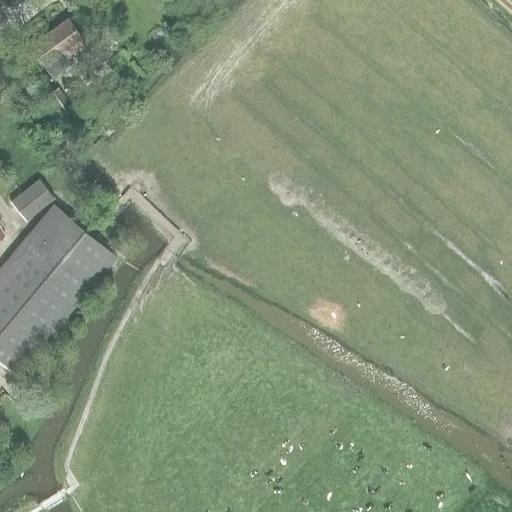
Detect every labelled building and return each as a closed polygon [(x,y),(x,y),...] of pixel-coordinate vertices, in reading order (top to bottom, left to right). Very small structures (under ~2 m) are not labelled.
[(68,19),(48,33),(30,46),(52,77),(71,64),(68,59),(84,47),(81,42),(83,40),(68,19)] [(111,54),(101,41),(78,57),(88,71),(111,54)] [(71,108),(57,88),(46,95),(60,116),(71,108)] [(54,197),(39,177),(10,201),(25,220),(54,197)] [(0,361),(17,375),(116,256),(53,203),(0,267),(0,361)]
